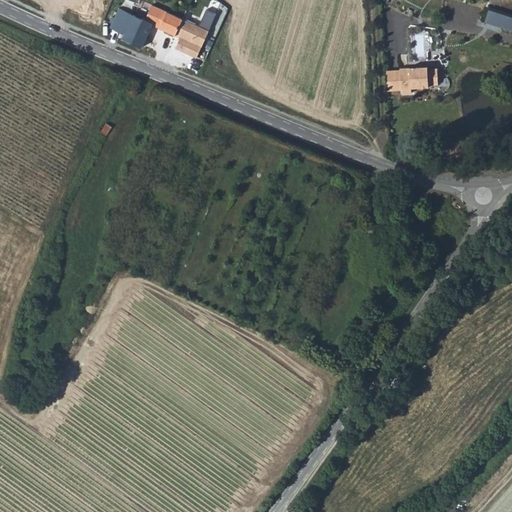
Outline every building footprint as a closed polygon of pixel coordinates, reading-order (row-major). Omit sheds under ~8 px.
[(151,23),(176,34),(187,9),(181,6),(177,15),(148,3),(146,6),(145,6),(140,16),(152,22),(151,23)] [(108,26),(123,33),(132,13),(117,6),(108,26)] [(484,19),(511,28),(511,13),(489,6),(484,19)] [(197,12),(187,9),(176,34),(181,35),(177,47),(196,56),(212,19),(205,17),(208,11),(199,7),(197,12)] [(205,17),(212,19),(215,11),(209,9),(208,11),(205,17)] [(152,22),(140,16),(132,13),(123,33),(122,37),(142,45),(151,23),(152,22)] [(399,90),(399,94),(411,94),(411,88),(427,87),(427,85),(436,84),(435,67),(398,69),(398,72),(399,90)] [(384,72),(385,91),(399,90),(398,72),(384,72)]
